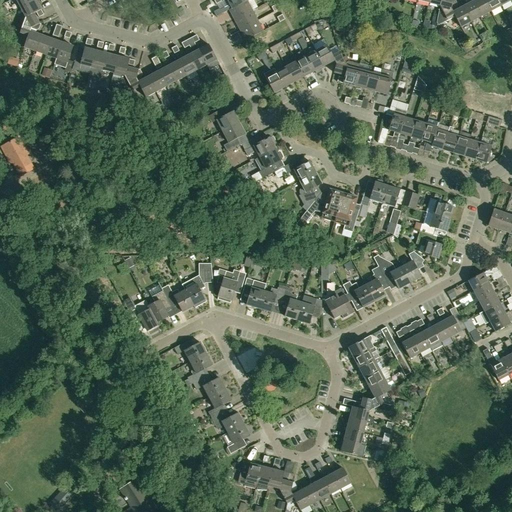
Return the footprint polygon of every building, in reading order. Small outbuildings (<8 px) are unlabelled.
[(35,0),(34,0),(20,7),(25,17),(26,17),(34,13),(36,12),(41,10),(35,0)] [(232,9),(247,1),(246,0),(227,0),(232,8),(232,9)] [(453,0),(441,0),(440,6),(439,6),(442,10),(440,11),(437,25),(438,25),(447,20),(455,16),(453,12),(451,9),(453,0)] [(481,17),(491,11),(484,0),(474,0),(473,1),(481,17)] [(484,0),(491,11),(501,6),(497,0),(484,0)] [(234,20),(252,11),(247,1),(232,9),(232,8),(229,10),(234,20)] [(471,22),(481,17),(473,1),(463,7),(471,22)] [(460,27),(471,22),(463,7),(453,12),(455,16),(460,27)] [(240,30),(258,21),(252,11),(234,20),(240,30)] [(26,17),(25,17),(20,33),(28,36),(30,31),(31,29),(31,27),(39,23),(34,13),(26,17)] [(258,21),(240,30),(245,41),(263,31),(258,21)] [(41,35),(30,31),(28,36),(24,47),(35,51),(41,35)] [(46,55),(51,39),(41,35),(35,51),(46,55)] [(56,59),(62,42),(51,39),(46,55),(56,59)] [(466,40),(459,44),(463,51),(464,53),(465,52),(471,49),(466,40)] [(62,42),(56,59),(68,63),(73,46),(62,42)] [(198,50),(206,65),(217,60),(208,44),(198,50)] [(332,56),(326,45),(316,51),(324,66),(334,61),(332,56)] [(92,67),(96,51),(85,48),(80,65),(92,67)] [(306,56),(314,71),(316,74),(321,71),(320,68),(324,66),(316,51),(309,54),(307,49),(303,51),(306,56)] [(196,71),(206,65),(198,50),(188,55),(196,71)] [(261,60),(264,65),(270,71),(274,69),(264,50),(256,54),(259,61),(261,60)] [(103,70),(107,53),(96,51),(92,67),(103,70)] [(314,71),(306,56),(303,51),(293,56),(296,61),(304,77),(314,71)] [(347,67),(346,64),(340,52),(332,56),(334,61),(336,64),(334,73),(345,76),(347,67)] [(114,73),(118,56),(107,53),(103,70),(114,73)] [(186,76),(196,71),(188,55),(178,61),(186,76)] [(129,59),(118,56),(114,73),(112,80),(126,84),(125,86),(131,87),(125,76),(127,67),(128,65),(129,59)] [(176,81),(186,76),(178,61),(168,66),(176,81)] [(294,82),(304,77),(296,61),(286,67),(294,82)] [(354,86),(358,70),(360,65),(349,62),(346,64),(347,67),(345,76),(344,78),(343,83),(354,86)] [(166,87),(176,81),(168,66),(158,71),(166,87)] [(42,75),(50,78),(51,74),(52,70),(51,70),(44,67),(42,75)] [(132,91),(140,87),(138,82),(137,79),(136,79),(138,70),(127,67),(125,76),(131,87),(132,91)] [(284,88),(294,82),(286,67),(276,72),(284,88)] [(376,92),(388,95),(393,72),(382,69),(381,75),(376,92)] [(365,89),(369,72),(358,70),(354,86),(365,89)] [(156,92),(166,87),(158,71),(148,77),(156,92)] [(274,93),(284,88),(276,72),(266,78),(274,93)] [(376,92),(381,75),(369,72),(365,89),(376,92)] [(426,86),(418,76),(414,90),(423,93),(426,86)] [(146,98),(156,92),(148,77),(138,82),(140,87),(146,98)] [(405,117),(407,112),(395,108),(394,114),(393,114),(388,130),(400,134),(405,117)] [(222,132),(239,123),(233,111),(225,116),(221,110),(208,117),(211,123),(216,120),(222,132)] [(471,111),(469,118),(475,120),(477,113),(471,111)] [(477,113),(475,120),(482,122),(484,115),(477,113)] [(494,118),(488,116),(486,124),(492,126),(494,118)] [(416,121),(405,117),(400,134),(411,137),(416,121)] [(437,130),(439,122),(428,119),(426,124),(421,140),(427,142),(432,144),(437,130)] [(421,140),(426,124),(416,121),(411,137),(421,140)] [(239,123),(222,132),(229,143),(223,146),(227,152),(240,145),(237,139),(245,134),(239,123)] [(447,133),(437,130),(432,144),(431,147),(442,150),(447,133)] [(453,153),(458,137),(447,133),(442,150),(453,153)] [(49,134),(38,139),(43,149),(54,143),(49,134)] [(271,137),(270,138),(269,137),(259,143),(256,136),(243,143),(247,149),(245,150),(247,154),(251,152),(253,153),(256,151),(259,157),(275,149),(273,144),(274,143),(275,142),(273,138),(271,137)] [(464,157),(469,140),(458,137),(453,153),(464,157)] [(10,143),(3,147),(11,162),(13,161),(21,175),(32,168),(24,155),(26,153),(18,139),(11,143),(11,142),(9,142),(10,143)] [(475,160),(480,143),(469,140),(464,157),(475,160)] [(431,147),(432,144),(427,142),(422,156),(428,158),(431,147)] [(480,143),(475,160),(486,163),(487,162),(490,152),(491,147),(480,143)] [(279,152),(278,153),(275,149),(259,157),(255,160),(261,171),(259,172),(262,178),(275,172),(271,165),(281,160),(281,159),(283,158),(283,157),(281,153),(279,152)] [(490,152),(487,162),(489,163),(495,156),(491,155),(492,153),(490,152)] [(224,165),(222,157),(216,159),(217,167),(224,165)] [(299,181),(315,173),(309,161),(299,167),(296,160),(283,167),(287,174),(293,170),(299,181)] [(318,197),(313,193),(311,189),(322,184),(315,173),(299,181),(303,188),(301,188),(300,193),(301,195),(299,196),(302,202),(300,205),(307,210),(315,201),(318,197)] [(387,186),(383,185),(383,183),(382,181),(378,180),(376,181),(375,182),(372,193),(365,191),(361,205),(368,207),(370,200),(382,203),(387,186)] [(511,193),(511,191),(511,187),(502,184),(499,193),(505,195),(506,192),(511,193)] [(387,186),(382,203),(394,207),(399,190),(387,186)] [(334,222),(343,193),(330,189),(324,208),(319,206),(320,205),(315,201),(307,210),(306,211),(311,215),(315,211),(322,213),(321,218),(334,222)] [(418,195),(413,194),(406,192),(402,205),(414,209),(418,195)] [(350,238),(352,232),(359,210),(354,209),(357,198),(343,193),(334,222),(344,225),(341,235),(350,238)] [(433,214),(450,220),(454,207),(436,202),(433,214)] [(396,225),(396,224),(400,211),(393,209),(389,223),(396,225)] [(499,230),(505,213),(493,209),(488,226),(499,230)] [(450,220),(433,214),(427,212),(423,225),(417,223),(415,230),(419,231),(433,235),(435,228),(446,232),(450,220)] [(510,233),(511,226),(511,215),(505,213),(499,230),(510,233)] [(396,224),(396,225),(393,235),(398,239),(401,226),(396,224)] [(431,242),(433,235),(419,231),(416,244),(425,247),(422,254),(438,259),(442,245),(431,242)] [(401,267),(410,283),(421,277),(415,267),(422,263),(424,260),(414,252),(409,254),(412,261),(401,267)] [(401,267),(396,270),(392,264),(379,257),(378,255),(373,258),(378,267),(385,279),(386,282),(393,279),(398,289),(410,283),(401,267)] [(125,261),(129,269),(135,265),(131,258),(125,261)] [(274,268),(278,269),(280,261),(276,260),(273,259),(270,267),(274,268)] [(199,264),(199,271),(204,271),(205,283),(213,283),(211,264),(199,264)] [(335,271),(332,264),(321,264),(321,280),(328,280),(328,275),(335,271)] [(489,283),(486,278),(498,271),(496,266),(485,272),(483,273),(468,281),(473,291),(489,283)] [(379,283),(385,279),(378,267),(372,270),(374,275),(369,277),(372,282),(365,285),(374,302),(386,296),(379,283)] [(234,270),(233,274),(226,272),(224,277),(219,275),(217,283),(222,284),(218,297),(217,299),(230,303),(231,301),(236,284),(242,286),(246,274),(234,270)] [(185,290),(194,306),(195,308),(195,307),(206,302),(199,290),(205,287),(199,276),(193,279),(182,285),(185,290)] [(265,286),(253,282),(254,280),(247,278),(243,292),(249,294),(246,305),(258,309),(264,291),(265,286)] [(356,283),(351,285),(349,282),(343,286),(350,298),(356,295),(363,308),(374,302),(365,285),(359,289),(356,283)] [(479,301),(494,293),(489,283),(473,291),(479,301)] [(171,306),(170,305),(164,293),(163,291),(162,289),(159,284),(148,290),(152,297),(155,303),(148,306),(158,325),(159,325),(157,322),(168,316),(164,309),(171,306)] [(182,285),(185,290),(174,296),(170,289),(164,293),(170,305),(177,302),(182,312),(194,306),(185,290),(182,285),(182,284),(182,285)] [(281,303),(285,290),(278,288),(277,290),(271,289),(269,293),(264,291),(258,309),(271,312),(274,301),(281,303)] [(352,309),(344,295),(341,289),(335,293),(336,294),(328,299),(330,302),(326,304),(334,319),(341,315),(343,319),(351,315),(349,311),(352,309)] [(298,297),(291,295),(292,292),(285,290),(281,303),(288,305),(284,317),(297,320),(302,303),(296,301),(298,297)] [(451,290),(447,292),(451,299),(455,297),(451,290)] [(484,311),(500,303),(494,293),(479,301),(484,311)] [(304,295),(302,303),(297,320),(309,324),(311,317),(312,313),(320,315),(321,315),(321,301),(316,299),(304,295)] [(135,309),(129,312),(138,329),(144,325),(147,331),(158,325),(148,306),(145,301),(134,307),(135,309)] [(505,313),(500,303),(484,311),(479,314),(484,324),(490,321),(505,313)] [(505,313),(490,321),(495,332),(510,324),(505,313)] [(461,331),(460,331),(466,328),(463,323),(459,316),(454,319),(452,316),(442,321),(450,337),(461,331)] [(440,342),(450,337),(442,321),(432,327),(440,342)] [(442,346),(440,342),(432,327),(422,332),(430,347),(432,351),(442,346)] [(476,329),(470,332),(475,343),(481,339),(476,329)] [(420,353),(430,347),(422,332),(412,338),(420,353)] [(369,350),(373,348),(370,342),(371,339),(370,336),(348,348),(353,358),(369,350)] [(410,358),(420,353),(412,338),(402,343),(410,358)] [(190,362),(206,354),(200,342),(190,348),(186,342),(174,348),(177,355),(184,351),(190,362)] [(391,351),(397,348),(394,343),(389,345),(391,351)] [(374,360),(371,353),(376,351),(374,347),(373,348),(369,350),(353,358),(359,368),(374,360)] [(498,380),(508,375),(500,360),(495,362),(487,348),(482,351),(498,380)] [(187,386),(193,383),(205,377),(202,371),(212,365),(206,354),(190,362),(196,373),(187,378),(188,379),(184,381),(187,386)] [(508,375),(511,372),(511,357),(510,354),(500,360),(508,375)] [(379,370),(376,364),(381,361),(379,357),(374,360),(359,368),(364,378),(379,370)] [(369,388),(390,377),(385,367),(380,370),(379,370),(364,378),(369,388)] [(209,398),(225,389),(219,378),(208,383),(205,377),(193,383),(196,390),(203,386),(209,398)] [(390,390),(387,384),(392,381),(390,377),(369,388),(375,398),(385,393),(390,390)] [(423,388),(420,389),(417,391),(420,397),(426,394),(423,388)] [(212,419),(224,412),(221,406),(231,400),(225,389),(209,398),(215,409),(208,412),(212,419)] [(388,399),(385,393),(375,398),(371,400),(363,398),(361,403),(353,401),(352,407),(360,409),(369,411),(383,404),(391,405),(394,404),(391,398),(388,399)] [(360,409),(352,407),(349,418),(366,422),(372,424),(374,418),(367,417),(369,411),(360,409)] [(228,433),(244,424),(238,413),(227,418),(224,412),(212,419),(215,425),(216,425),(218,429),(224,426),(228,433)] [(363,433),(366,422),(349,418),(346,429),(363,433)] [(244,424),(228,433),(234,444),(227,447),(231,454),(243,447),(239,441),(250,435),(244,424)] [(360,444),(363,433),(346,429),(343,440),(360,444)] [(366,446),(360,444),(343,440),(341,451),(363,457),(366,446)] [(213,455),(207,458),(210,465),(211,464),(217,461),(213,455)] [(255,489),(257,483),(261,466),(250,463),(248,472),(242,471),(239,481),(245,483),(244,486),(255,489)] [(268,486),(272,469),(261,466),(257,483),(259,483),(257,489),(267,490),(268,486)] [(309,467),(304,470),(307,475),(312,472),(309,467)] [(332,473),(340,489),(351,483),(343,468),(332,473)] [(268,486),(279,489),(281,480),(282,480),(282,477),(284,472),(272,469),(268,486)] [(312,472),(307,475),(310,480),(315,477),(312,472)] [(330,494),(340,489),(332,473),(322,479),(330,494)] [(151,504),(135,479),(120,490),(131,507),(124,511),(156,511),(155,509),(156,508),(153,502),(151,504)] [(320,499),(330,494),(322,479),(312,484),(320,499)] [(279,489),(287,503),(294,499),(292,495),(291,492),(290,491),(293,483),(282,480),(281,480),(279,489)] [(310,505),(320,499),(312,484),(302,489),(310,505)] [(66,486),(49,504),(58,511),(75,494),(66,486)] [(300,510),(310,505),(302,489),(292,495),(294,499),(300,510)] [(236,497),(230,499),(232,505),(238,503),(236,497)]
